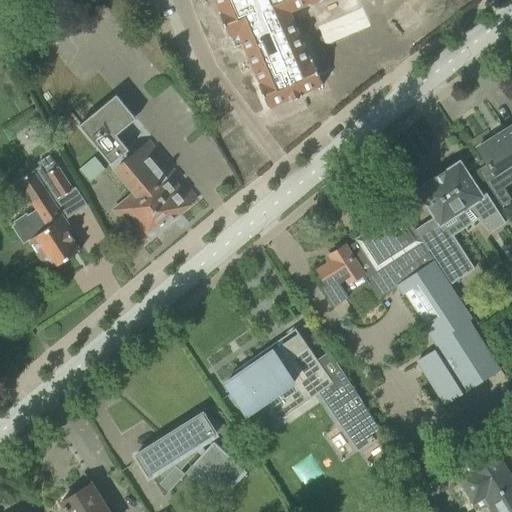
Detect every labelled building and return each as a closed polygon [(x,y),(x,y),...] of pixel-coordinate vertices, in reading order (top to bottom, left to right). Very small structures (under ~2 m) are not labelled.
[(214,0),(220,11),(218,11),(230,38),(234,48),(243,44),(258,81),(257,82),(269,108),(290,99),(291,101),(293,100),(292,98),(299,95),(300,97),(302,96),(301,94),(321,85),(321,86),(322,85),(311,59),(310,59),(290,12),(308,4),(308,5),(320,0),(214,0)] [(128,150),(115,134),(135,118),(116,95),(97,111),(96,110),(78,125),(111,164),(121,156),(126,161),(115,170),(136,194),(114,212),(140,244),(195,199),(178,178),(174,180),(165,169),(168,167),(148,142),(130,157),(126,152),(128,150)] [(477,170),(488,187),(494,197),(497,195),(495,191),(511,179),(511,169),(509,165),(511,163),(511,125),(477,148),(487,163),(477,170)] [(67,232),(71,230),(53,203),(72,190),(49,156),(37,163),(39,166),(17,181),(36,210),(27,216),(26,214),(13,223),(15,224),(11,226),(23,244),(28,241),(48,271),(80,251),(67,232)] [(94,156),(78,170),(89,182),(104,169),(94,156)] [(505,223),(485,191),(479,195),(459,164),(444,173),(443,171),(431,178),(433,181),(418,190),(440,224),(468,206),(489,232),(505,223)] [(390,208),(391,208),(390,207),(380,213),(381,214),(382,214),(385,219),(354,239),(355,241),(345,248),(344,245),(329,255),(331,258),(326,260),(328,264),(317,271),(326,284),(322,287),(334,306),(367,285),(378,301),(400,287),(430,334),(419,341),(428,355),(416,362),(445,406),(500,370),(463,313),(466,311),(422,243),(423,242),(401,209),(394,213),(390,208)] [(452,283),(476,268),(454,234),(430,249),(449,277),(452,283)] [(292,383),(305,401),(322,390),(360,445),(369,439),(372,442),(377,439),(374,435),(382,430),(384,433),(385,433),(328,351),(327,352),(328,353),(317,360),(306,344),(305,345),(306,347),(281,364),(272,351),(225,384),(247,414),(292,383)] [(205,450),(201,447),(211,435),(215,434),(214,433),(220,427),(211,419),(208,423),(202,413),(135,456),(147,476),(156,471),(164,478),(159,483),(168,492),(184,474),(180,470),(197,451),(202,456),(196,463),(226,489),(241,471),(211,444),(205,450)] [(496,439),(454,470),(460,479),(474,502),(478,508),(488,506),(491,511),(511,511),(511,481),(497,457),(505,453),(496,439)] [(108,511),(91,484),(61,503),(66,511),(108,511)]
